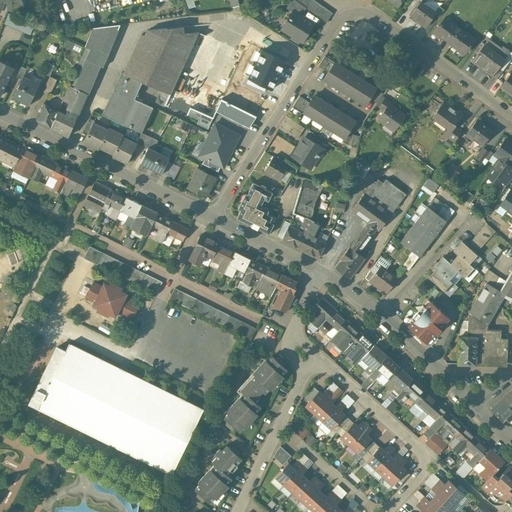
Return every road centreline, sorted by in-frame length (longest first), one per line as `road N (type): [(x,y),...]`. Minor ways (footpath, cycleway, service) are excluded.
road 1 (residential): [(511,116),(373,16),(344,16),(215,217)]
road 2 (residential): [(215,217),(0,113)]
road 3 (residential): [(314,353),(425,456),(425,467),(384,511)]
road 4 (residential): [(474,407),(389,322),(321,270)]
road 5 (residential): [(279,426),(377,511)]
